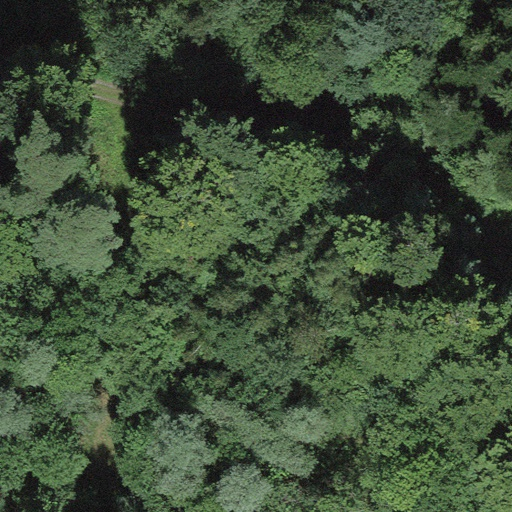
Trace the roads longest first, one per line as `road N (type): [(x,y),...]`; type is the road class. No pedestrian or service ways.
road 1 (track): [(511,258),(460,209),(388,162),(0,60)]
road 2 (track): [(140,97),(109,511)]
